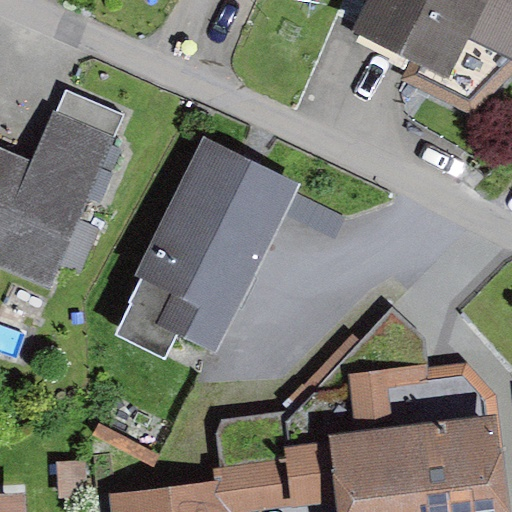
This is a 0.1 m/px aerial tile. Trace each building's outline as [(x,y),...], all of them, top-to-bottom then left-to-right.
[(511,0),(371,0),(353,37),(451,82),(471,44),(511,63),(511,0)] [(65,91),(56,114),(115,138),(124,116),(65,91)] [(34,167),(0,153),(0,272),(49,293),(59,269),(80,278),(100,229),(81,221),(115,138),(56,114),(34,167)] [(250,163),(205,141),(136,278),(142,281),(174,297),(157,330),(177,341),(215,359),(300,188),(250,163)] [(174,297),(142,281),(129,307),(133,307),(117,338),(166,363),(177,341),(157,330),(174,297)] [(428,371),(425,338),(393,310),(287,418),(223,424),(215,436),(223,486),(231,485),(234,511),(250,511),(293,506),(294,511),(337,506),(337,511),(508,511),(496,397),(468,366),(428,371)] [(106,433),(100,446),(149,467),(155,454),(106,433)] [(86,463),(57,465),(60,503),(88,500),(86,463)] [(215,487),(112,499),(113,511),(234,511),(231,485),(223,486),(215,487)] [(0,511),(24,511),(24,500),(0,501),(0,511)]
